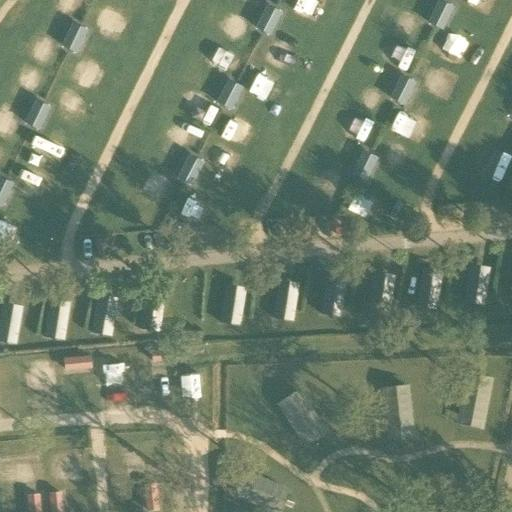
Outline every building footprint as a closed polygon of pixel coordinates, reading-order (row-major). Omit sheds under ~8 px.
[(77,0),(58,0),(60,15),(78,14),(77,0)] [(100,25),(111,0),(97,0),(89,20),(100,25)] [(440,30),(450,6),(436,0),(432,0),(423,23),(440,30)] [(262,4),(252,27),(270,35),(280,11),(262,4)] [(237,42),(244,23),(225,17),(218,35),(237,42)] [(68,21),(57,45),(75,53),(86,29),(68,21)] [(25,47),(40,57),(50,41),(35,31),(25,47)] [(266,41),(257,57),(277,67),(285,51),(266,41)] [(210,44),(204,64),(226,70),(231,50),(210,44)] [(88,91),(96,70),(67,58),(59,79),(88,91)] [(260,93),(266,75),(247,68),(241,87),(260,93)] [(454,83),(422,70),(415,86),(447,100),(454,83)] [(384,97),(402,106),(414,83),(396,74),(384,97)] [(225,79),(213,101),(229,110),(241,88),(225,79)] [(75,119),(84,99),(56,86),(47,107),(75,119)] [(182,109),(199,117),(208,95),(191,87),(182,109)] [(499,116),(511,123),(511,96),(510,96),(499,116)] [(20,124),(39,130),(48,106),(29,99),(20,124)] [(0,105),(0,131),(1,132),(11,111),(0,105)] [(156,132),(178,140),(185,121),(162,113),(156,132)] [(223,114),(209,135),(226,146),(239,125),(223,114)] [(337,122),(330,140),(354,150),(361,132),(337,122)] [(34,151),(52,162),(61,148),(43,136),(34,151)] [(400,173),(409,154),(387,143),(378,161),(400,173)] [(347,173),(364,181),(375,158),(357,149),(347,173)] [(185,153),(173,177),(190,186),(202,162),(185,153)] [(482,157),(474,173),(502,187),(510,170),(482,157)] [(28,162),(17,183),(41,196),(52,174),(28,162)] [(162,204),(173,188),(149,171),(138,187),(162,204)] [(323,172),(315,190),(333,199),(342,181),(323,172)] [(0,205),(0,206),(10,182),(0,178),(0,205)] [(377,220),(381,207),(354,200),(350,213),(377,220)] [(0,241),(9,241),(9,226),(0,225),(0,241)] [(483,306),(489,268),(468,264),(462,303),(483,306)] [(421,270),(415,305),(436,309),(442,274),(421,270)] [(372,273),(369,298),(390,301),(393,275),(372,273)] [(338,318),(347,279),(326,274),(316,313),(338,318)] [(277,279),(270,318),(290,322),(298,283),(277,279)] [(240,326),(243,286),(221,284),(218,324),(240,326)] [(137,324),(156,329),(164,295),(145,290),(137,324)] [(87,333),(108,337),(117,299),(95,294),(87,333)] [(60,341),(69,303),(48,298),(39,336),(60,341)] [(0,341),(15,344),(22,306),(0,302),(0,341)] [(181,346),(200,346),(200,341),(200,331),(181,332),(181,342),(181,346)] [(121,350),(121,357),(102,358),(103,394),(141,393),(140,349),(121,350)] [(418,353),(398,353),(398,374),(418,375),(418,353)] [(269,386),(276,412),(310,402),(297,355),(284,359),(290,380),(269,386)] [(91,367),(56,368),(57,397),(92,396),(91,367)] [(182,401),(195,401),(194,374),(168,375),(169,413),(183,412),(182,401)] [(48,455),(48,469),(39,468),(39,484),(85,485),(85,468),(75,468),(76,455),(48,455)] [(385,484),(387,497),(401,495),(399,482),(385,484)] [(193,502),(216,502),(216,483),(193,483),(193,502)]
